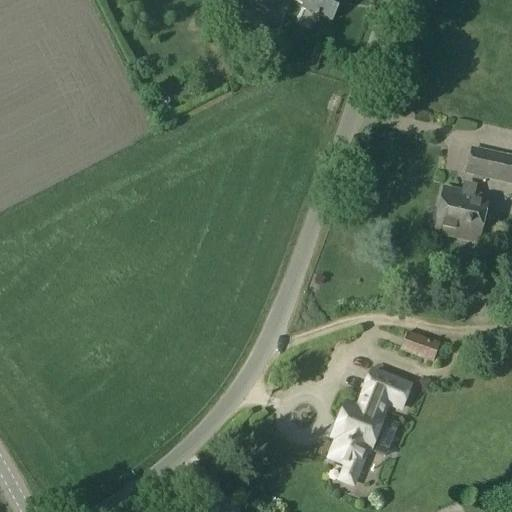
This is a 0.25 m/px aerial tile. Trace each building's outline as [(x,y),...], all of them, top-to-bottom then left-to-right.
[(270,14),(275,0),(251,0),(249,6),(270,14)] [(330,21),(338,0),(290,0),(302,5),(300,9),(330,21)] [(466,174),(498,182),(511,185),(511,161),(471,151),(466,174)] [(444,191),(434,234),(476,243),(486,201),(444,191)] [(511,264),(511,245),(501,247),(505,266),(511,264)] [(405,335),(400,352),(433,362),(438,345),(405,335)] [(408,387),(371,373),(362,395),(363,395),(357,410),(345,405),(337,426),(343,428),(339,439),(333,436),(332,438),(337,440),(329,459),(345,466),(339,481),(352,486),(366,451),(369,452),(381,420),(386,405),(399,410),(408,387)]
